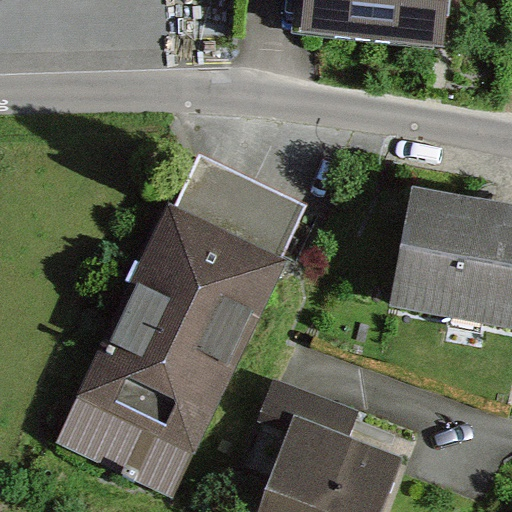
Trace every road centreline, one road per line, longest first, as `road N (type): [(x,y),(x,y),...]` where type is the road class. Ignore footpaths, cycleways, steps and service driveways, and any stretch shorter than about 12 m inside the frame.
road 1 (residential): [(0,93),(160,91),(405,120),(511,142)]
road 2 (residential): [(314,378),(511,440)]
